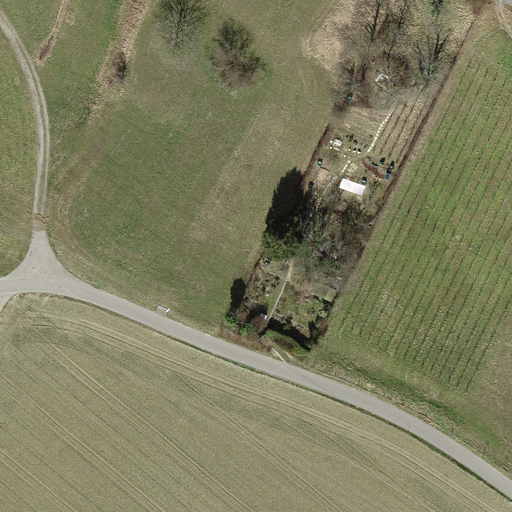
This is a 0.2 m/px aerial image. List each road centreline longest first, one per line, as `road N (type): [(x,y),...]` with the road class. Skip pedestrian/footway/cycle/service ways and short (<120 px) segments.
road 1 (track): [(511,492),(396,414),(74,289),(0,287)]
road 2 (track): [(0,308),(34,259),(44,146),(40,97),(0,17)]
